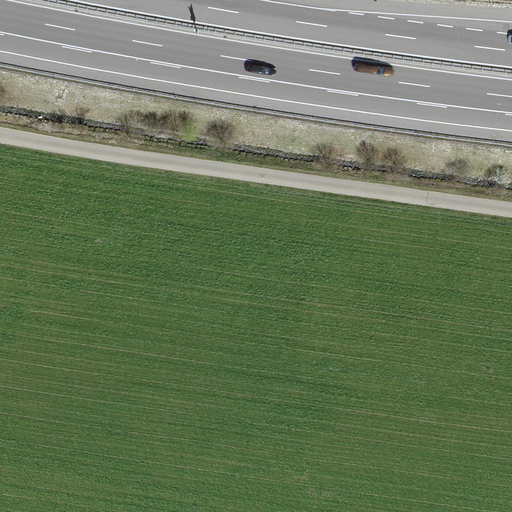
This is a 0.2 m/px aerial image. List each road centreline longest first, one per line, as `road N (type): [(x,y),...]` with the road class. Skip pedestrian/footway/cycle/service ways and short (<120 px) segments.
road 1 (track): [(511,214),(0,136)]
road 2 (motorway): [(139,42),(511,96)]
road 3 (motorway): [(511,49),(169,0)]
road 4 (motorway): [(0,15),(139,42)]
road 5 (motorway): [(0,18),(139,42)]
